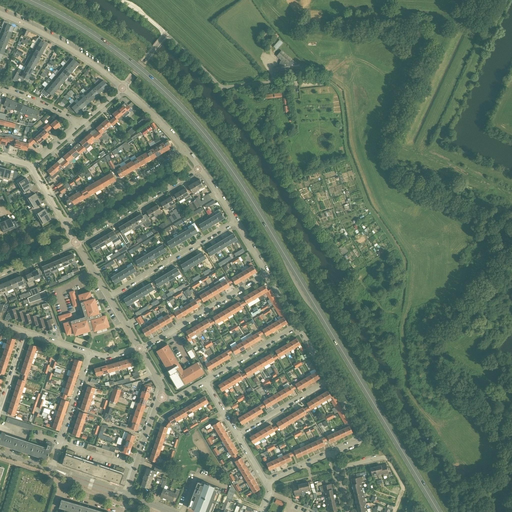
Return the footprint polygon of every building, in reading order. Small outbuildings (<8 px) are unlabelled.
[(14,27),(8,24),(9,23),(4,21),(1,26),(2,26),(1,28),(1,29),(11,32),(14,27)] [(1,29),(0,31),(0,34),(9,38),(11,32),(1,29)] [(9,38),(0,34),(0,37),(1,38),(0,41),(7,43),(9,38)] [(47,43),(41,40),(38,38),(37,38),(35,41),(36,41),(36,42),(35,44),(44,49),(47,43)] [(277,50),(283,43),(279,40),(273,47),(277,50)] [(44,49),(35,44),(32,49),(35,50),(42,54),(44,49)] [(30,52),(29,54),(39,59),(42,54),(35,50),(33,54),(30,52)] [(297,64),(292,59),(281,51),(277,56),(282,60),(280,62),(282,63),(281,65),(279,65),(279,67),(273,68),(274,75),(300,72),(299,65),(297,65),(297,64)] [(39,59),(29,54),(29,56),(28,56),(26,59),(36,65),(39,59)] [(72,55),(68,59),(66,61),(75,68),(78,64),(73,60),(75,58),(72,55)] [(36,65),(26,59),(24,64),(20,62),(19,63),(33,70),(36,65)] [(65,63),(62,66),(71,73),(75,68),(66,61),(64,59),(62,61),(65,63)] [(18,68),(18,69),(30,75),(33,70),(19,63),(19,64),(26,68),(24,71),(18,68)] [(62,66),(59,70),(67,77),(71,73),(62,66)] [(16,72),(19,73),(15,80),(22,83),(24,78),(27,80),(30,75),(18,69),(16,72)] [(59,70),(55,75),(63,82),(67,77),(59,70)] [(63,82),(55,75),(51,79),(59,86),(63,82)] [(51,79),(47,84),(55,91),(59,86),(51,79)] [(103,80),(100,83),(98,79),(96,81),(103,90),(108,86),(103,80)] [(103,90),(96,81),(94,83),(96,86),(94,88),(99,94),(103,90)] [(47,84),(45,87),(40,92),(46,97),(49,94),(52,96),(55,91),(47,84)] [(87,89),(82,84),(80,86),(85,91),(83,93),(90,101),(94,97),(87,89)] [(89,88),(87,89),(94,97),(99,94),(94,88),(91,90),(89,88)] [(90,101),(83,93),(83,94),(80,96),(78,94),(77,95),(85,105),(90,101)] [(76,99),(74,101),(80,109),(85,105),(77,95),(77,96),(76,95),(74,97),(76,99)] [(7,110),(11,101),(6,98),(3,105),(6,106),(5,109),(7,110)] [(11,101),(7,110),(10,111),(11,108),(14,109),(17,103),(11,101)] [(80,109),(74,101),(66,107),(69,110),(72,112),(74,111),(76,113),(80,109)] [(17,103),(14,109),(17,111),(16,114),(18,115),(22,105),(17,103)] [(28,108),(22,105),(18,115),(21,116),(22,113),(25,114),(28,108)] [(117,110),(124,117),(125,119),(128,117),(127,115),(125,113),(127,111),(128,112),(131,109),(128,105),(125,108),(122,105),(117,110)] [(25,114),(25,115),(24,116),(27,117),(27,118),(29,119),(31,116),(33,110),(28,108),(25,114)] [(33,110),(31,116),(29,119),(32,121),(33,119),(37,121),(42,117),(38,115),(39,112),(33,110)] [(114,117),(112,119),(115,123),(118,121),(118,122),(124,117),(117,110),(112,114),(114,117)] [(46,125),(49,129),(52,127),(55,130),(60,125),(54,118),(46,125)] [(112,119),(109,122),(106,119),(101,124),(105,129),(110,124),(112,126),(115,123),(112,119)] [(98,131),(95,133),(99,138),(104,133),(103,131),(105,129),(101,124),(96,128),(98,131)] [(46,125),(43,128),(37,132),(39,134),(43,139),(49,135),(47,132),(49,129),(46,125)] [(90,133),(85,137),(90,142),(94,139),(96,140),(99,138),(95,133),(92,136),(90,133)] [(33,137),(29,140),(33,144),(36,141),(38,144),(43,139),(39,134),(36,136),(35,135),(32,137),(33,137)] [(1,137),(0,138),(0,143),(6,145),(7,142),(11,143),(12,137),(8,136),(7,138),(1,137)] [(12,137),(11,143),(14,143),(13,147),(20,149),(22,142),(15,140),(16,138),(12,137)] [(90,142),(85,137),(79,142),(82,145),(79,148),(82,152),(85,149),(86,149),(88,147),(86,145),(90,142)] [(151,146),(160,140),(159,137),(149,143),(151,146)] [(28,144),(22,142),(20,149),(27,150),(28,147),(29,147),(33,144),(29,140),(27,141),(28,142),(28,144)] [(167,151),(162,142),(161,140),(155,144),(156,146),(161,154),(167,151)] [(167,140),(162,142),(167,151),(171,148),(167,140)] [(161,154),(156,146),(151,149),(156,157),(161,154)] [(79,148),(76,150),(73,147),(69,151),(75,158),(80,154),(79,154),(82,152),(79,148)] [(156,157),(151,149),(146,152),(151,160),(156,157)] [(63,157),(65,159),(63,162),(69,169),(72,166),(69,163),(75,158),(69,151),(63,157)] [(146,152),(141,155),(145,163),(151,160),(146,152)] [(145,163),(141,155),(135,158),(140,166),(145,163)] [(140,166),(135,158),(130,161),(135,169),(140,166)] [(130,161),(125,164),(130,172),(135,169),(130,161)] [(57,162),(52,166),(56,171),(59,169),(60,169),(62,168),(65,171),(69,169),(63,162),(60,164),(57,162)] [(124,162),(119,165),(125,175),(130,172),(125,164),(124,162)] [(115,167),(114,167),(116,171),(120,178),(125,175),(119,165),(115,167)] [(56,171),(52,166),(47,171),(50,175),(49,176),(51,178),(55,175),(54,174),(56,171)] [(11,170),(5,169),(3,178),(8,180),(11,181),(13,173),(10,173),(11,170)] [(106,175),(111,183),(115,180),(111,172),(106,175)] [(111,183),(106,175),(101,178),(105,186),(111,183)] [(20,188),(29,183),(26,178),(24,179),(22,176),(15,180),(17,183),(20,188)] [(101,178),(96,181),(100,189),(105,186),(101,178)] [(200,179),(194,183),(198,190),(204,186),(200,179)] [(100,189),(96,181),(90,184),(95,192),(100,189)] [(29,183),(20,188),(23,193),(24,196),(30,193),(29,190),(32,188),(29,183)] [(198,190),(194,183),(189,186),(193,193),(198,190)] [(95,192),(90,184),(85,187),(90,195),(95,192)] [(80,186),(79,187),(85,198),(90,195),(85,187),(82,189),(80,186)] [(78,187),(80,191),(75,193),(80,201),(85,198),(79,187),(78,187)] [(185,188),(180,191),(185,198),(187,196),(187,198),(190,196),(189,195),(190,195),(185,188)] [(185,198),(180,191),(175,194),(179,201),(185,198)] [(75,193),(73,195),(72,193),(70,192),(68,194),(70,196),(74,205),(80,201),(75,193)] [(32,195),(30,193),(24,196),(26,199),(26,198),(29,203),(38,198),(35,193),(32,195)] [(206,203),(212,199),(208,194),(204,196),(203,195),(202,196),(206,203)] [(74,205),(70,196),(64,200),(69,208),(74,205)] [(166,199),(172,209),(175,208),(173,205),(176,203),(171,196),(166,199)] [(38,198),(29,203),(32,209),(34,211),(39,208),(38,206),(41,204),(38,198)] [(172,209),(166,199),(161,203),(165,209),(167,208),(169,211),(172,209)] [(157,205),(152,208),(156,215),(161,212),(157,205)] [(41,211),(39,208),(34,211),(35,214),(36,214),(39,219),(47,214),(44,209),(41,211)] [(147,212),(145,213),(148,218),(150,216),(151,218),(156,215),(152,208),(147,211),(147,212)] [(215,215),(219,221),(224,218),(221,212),(215,215)] [(148,218),(145,213),(142,215),(142,214),(136,217),(140,224),(142,222),(144,225),(145,224),(146,227),(151,224),(148,219),(145,221),(145,219),(148,218)] [(50,219),(47,214),(39,219),(42,224),(41,224),(43,227),(49,223),(47,221),(50,219)] [(215,215),(210,218),(214,224),(219,221),(215,215)] [(136,217),(131,221),(134,227),(140,224),(136,217)] [(10,218),(5,221),(9,230),(14,228),(17,227),(16,224),(15,220),(12,222),(10,218)] [(164,223),(162,224),(164,227),(171,223),(168,218),(165,220),(167,223),(165,224),(164,223)] [(210,218),(205,221),(208,227),(214,224),(210,218)] [(9,230),(5,221),(0,222),(0,224),(0,225),(0,232),(1,234),(4,233),(3,232),(9,230)] [(134,227),(131,221),(125,224),(128,231),(132,229),(133,231),(136,229),(134,227)] [(208,227),(205,221),(199,225),(203,231),(208,227)] [(118,231),(120,234),(126,244),(129,242),(124,233),(128,231),(125,224),(119,227),(120,229),(118,231)] [(194,226),(189,229),(192,235),(198,232),(194,226)] [(192,235),(189,229),(183,233),(187,239),(192,235)] [(118,231),(115,233),(113,231),(109,234),(114,242),(121,238),(119,235),(120,234),(118,231)] [(183,233),(178,236),(182,242),(187,239),(183,233)] [(114,242),(109,234),(103,237),(107,244),(111,241),(113,243),(114,242)] [(228,237),(232,243),(237,240),(234,234),(228,237)] [(182,242),(178,236),(173,239),(176,245),(182,242)] [(103,237),(97,241),(101,247),(107,244),(103,237)] [(232,243),(228,237),(223,240),(227,246),(232,243)] [(176,245),(173,239),(167,242),(171,248),(176,245)] [(223,240),(218,243),(221,249),(227,246),(223,240)] [(101,247),(97,241),(91,244),(95,251),(97,250),(97,249),(101,247)] [(218,243),(212,246),(216,252),(221,249),(218,243)] [(163,245),(158,248),(161,254),(166,251),(163,245)] [(216,252),(212,246),(207,250),(211,255),(216,252)] [(158,248),(155,250),(153,248),(151,249),(152,251),(156,257),(161,254),(158,248)] [(156,257),(152,251),(147,254),(150,260),(156,257)] [(203,252),(197,255),(201,261),(206,258),(203,252)] [(72,254),(66,257),(69,264),(75,261),(72,254)] [(147,254),(142,258),(145,264),(150,260),(147,254)] [(201,261),(197,255),(192,259),(195,265),(201,261)] [(66,257),(60,259),(63,266),(69,264),(66,257)] [(142,258),(136,261),(135,262),(138,267),(140,266),(140,267),(145,264),(142,258)] [(60,259),(54,262),(57,269),(63,266),(60,259)] [(192,259),(187,262),(190,268),(195,265),(192,259)] [(57,269),(54,262),(48,264),(51,271),(57,269)] [(190,268),(187,262),(181,265),(185,271),(188,269),(190,271),(191,270),(190,268)] [(250,267),(248,269),(251,275),(257,272),(253,266),(252,266),(250,263),(248,264),(250,267)] [(51,271),(48,264),(42,267),(45,274),(51,271)] [(133,265),(127,268),(131,274),(136,271),(133,265)] [(127,268),(122,271),(125,277),(131,274),(127,268)] [(171,271),(175,277),(180,274),(177,268),(171,271)] [(33,272),(31,272),(34,280),(40,278),(41,280),(44,279),(43,277),(41,273),(38,274),(36,269),(32,271),(33,272)] [(248,269),(242,272),(246,278),(251,275),(248,269)] [(122,271),(120,272),(118,270),(115,272),(117,274),(120,280),(125,277),(122,271)] [(171,271),(166,274),(169,280),(175,277),(171,271)] [(25,275),(23,275),(26,282),(28,282),(34,280),(31,272),(29,273),(28,272),(25,274),(25,275)] [(242,272),(237,275),(241,281),(246,278),(242,272)] [(117,274),(111,278),(115,283),(120,280),(117,274)] [(166,274),(161,277),(164,283),(169,280),(166,274)] [(26,282),(23,275),(21,277),(20,276),(15,278),(19,288),(26,285),(26,283),(26,282)] [(231,283),(229,280),(226,275),(224,276),(226,280),(221,283),(224,289),(230,286),(229,284),(231,283)] [(232,278),(229,280),(231,283),(234,281),(236,284),(241,281),(237,275),(232,278)] [(164,283),(161,277),(155,280),(159,286),(164,283)] [(15,278),(9,280),(12,288),(15,287),(16,290),(19,289),(19,288),(15,278)] [(12,288),(9,280),(4,283),(7,290),(12,288)] [(7,290),(4,283),(0,284),(0,289),(1,293),(4,292),(6,295),(7,297),(10,296),(9,294),(7,290)] [(145,286),(149,292),(154,289),(151,283),(145,286)] [(224,289),(221,283),(215,286),(219,292),(224,289)] [(264,285),(259,288),(263,294),(265,293),(267,295),(272,292),(271,289),(268,291),(264,285)] [(29,289),(32,295),(40,292),(37,286),(29,289)] [(145,286),(140,290),(144,296),(149,292),(145,286)] [(215,286),(210,289),(214,295),(219,292),(215,286)] [(259,288),(254,291),(258,297),(263,294),(259,288)] [(187,297),(192,294),(188,289),(184,291),(187,297)] [(214,295),(210,289),(205,292),(209,298),(214,295)] [(144,296),(140,290),(135,293),(138,299),(139,300),(142,299),(141,297),(144,296)] [(78,305),(74,291),(69,292),(73,307),(78,305)] [(258,297),(254,291),(249,294),(253,300),(258,297)] [(63,323),(67,334),(74,332),(75,335),(89,330),(89,329),(93,328),(94,330),(108,326),(105,315),(101,316),(100,312),(98,313),(94,298),(92,299),(89,292),(78,295),(85,317),(63,323)] [(201,297),(198,299),(200,301),(203,300),(204,302),(209,298),(205,292),(200,295),(201,297)] [(135,293),(129,296),(133,302),(138,299),(135,293)] [(245,300),(243,302),(245,305),(247,303),(253,300),(249,294),(244,297),(245,300)] [(133,302),(129,296),(124,299),(128,305),(133,302)] [(198,299),(196,300),(195,300),(190,303),(194,309),(199,306),(197,303),(200,301),(198,299)] [(190,303),(188,305),(186,302),(183,303),(185,306),(189,312),(194,309),(190,303)] [(243,302),(240,303),(239,302),(234,305),(238,311),(243,308),(242,306),(245,305),(243,302)] [(238,311),(234,305),(229,308),(233,314),(238,311)] [(185,306),(180,309),(183,315),(189,312),(185,306)] [(19,311),(18,307),(10,310),(9,311),(12,319),(17,318),(18,318),(16,312),(19,311)] [(229,308),(224,311),(227,317),(233,314),(229,308)] [(183,315),(180,309),(175,312),(175,313),(172,314),(174,317),(176,316),(178,319),(183,315)] [(19,311),(16,312),(18,318),(17,318),(19,322),(24,320),(25,320),(23,315),(26,314),(25,310),(19,311)] [(224,311),(218,314),(222,320),(227,317),(224,311)] [(26,314),(23,315),(25,320),(24,320),(26,324),(31,322),(30,317),(33,316),(32,312),(26,314)] [(70,313),(58,316),(59,321),(72,318),(70,313)] [(285,313),(280,316),(281,319),(279,320),(282,326),(287,323),(284,317),(287,316),(285,313)] [(33,316),(30,317),(31,322),(33,326),(38,325),(37,319),(40,318),(38,314),(33,316)] [(168,314),(163,317),(167,324),(172,320),(171,319),(174,317),(172,314),(169,316),(168,314)] [(214,319),(212,321),(213,323),(216,322),(217,323),(222,320),(218,314),(213,317),(214,319)] [(40,318),(37,319),(38,325),(39,329),(45,327),(44,321),(47,321),(47,320),(45,316),(40,318)] [(163,317),(158,320),(162,327),(167,324),(163,317)] [(47,321),(44,321),(45,327),(46,331),(52,329),(51,324),(54,323),(52,319),(47,320),(47,321)] [(212,321),(209,322),(207,319),(202,322),(206,328),(211,325),(213,323),(212,321)] [(158,320),(153,323),(157,330),(162,327),(158,320)] [(279,320),(273,323),(277,329),(282,326),(279,320)] [(202,322),(197,325),(201,331),(206,328),(202,322)] [(153,323),(148,327),(151,333),(157,330),(153,323)] [(273,323),(268,326),(272,333),(277,329),(273,323)] [(197,325),(192,328),(195,334),(201,331),(197,325)] [(268,326),(264,329),(262,326),(259,328),(261,331),(260,331),(262,334),(265,333),(267,336),(272,333),(268,326)] [(151,333),(148,327),(142,330),(146,336),(151,333)] [(188,335),(186,336),(189,341),(191,340),(194,339),(197,337),(195,334),(192,328),(186,331),(188,335)] [(262,334),(260,331),(258,333),(258,332),(252,336),(256,342),(261,339),(260,336),(262,334)] [(8,337),(5,336),(1,335),(0,336),(0,337),(4,339),(7,340),(6,343),(13,345),(15,339),(8,337)] [(252,336),(247,339),(251,345),(256,342),(252,336)] [(297,338),(291,341),(295,347),(300,344),(297,338)] [(251,345),(247,339),(242,342),(246,348),(251,345)] [(295,347),(291,341),(286,345),(290,351),(290,350),(291,352),(294,351),(293,349),(295,347)] [(246,348),(242,342),(237,345),(241,351),(246,348)] [(13,345),(6,343),(4,349),(11,351),(13,345)] [(161,348),(160,349),(157,351),(168,370),(167,371),(176,386),(180,384),(181,387),(204,373),(200,367),(201,366),(199,361),(183,370),(167,343),(161,347),(161,348)] [(29,344),(28,350),(35,352),(35,349),(40,351),(41,348),(36,347),(36,346),(29,344)] [(232,348),(229,350),(231,353),(234,351),(235,354),(241,351),(237,345),(232,348)] [(290,351),(286,345),(281,348),(285,354),(290,351)] [(11,351),(4,349),(2,348),(2,350),(3,351),(2,354),(9,357),(11,351)] [(277,354),(275,355),(277,358),(285,354),(281,348),(276,351),(277,354)] [(191,349),(191,350),(187,352),(191,359),(195,356),(191,349)] [(227,351),(221,354),(225,360),(230,357),(229,354),(231,353),(229,350),(227,351)] [(9,357),(2,354),(0,360),(7,362),(9,357)] [(225,360),(221,354),(216,357),(220,364),(225,360)] [(277,358),(275,355),(272,357),(270,354),(265,357),(269,363),(274,360),(277,358)] [(220,364),(216,357),(211,360),(215,367),(220,364)] [(265,357),(260,360),(264,366),(269,363),(265,357)] [(75,359),(74,359),(71,358),(70,361),(74,362),(73,365),(80,367),(81,361),(75,359)] [(131,358),(125,360),(127,367),(130,366),(131,368),(133,367),(133,365),(131,358)] [(211,360),(206,363),(206,364),(209,370),(215,367),(211,360)] [(264,366),(260,360),(255,363),(259,369),(264,366)] [(119,362),(113,363),(115,370),(121,368),(119,362)] [(115,370),(113,363),(106,365),(108,372),(115,370)] [(259,369),(255,363),(250,366),(254,372),(259,369)] [(106,365),(100,367),(102,374),(108,372),(106,365)] [(246,372),(244,374),(246,377),(248,375),(248,376),(254,372),(250,366),(245,369),(246,372)] [(29,369),(22,367),(20,373),(23,374),(22,377),(26,378),(27,375),(29,369)] [(310,372),(311,374),(315,381),(320,377),(315,369),(310,372)] [(239,372),(234,376),(238,382),(243,378),(246,377),(244,374),(241,375),(239,372)] [(311,374),(306,378),(310,384),(315,381),(311,374)] [(234,376),(229,379),(233,385),(238,382),(234,376)] [(18,379),(16,385),(23,387),(25,381),(26,378),(22,377),(21,380),(18,379)] [(306,378),(301,381),(304,387),(310,384),(306,378)] [(229,379),(224,382),(227,388),(233,385),(229,379)] [(301,381),(296,384),(295,383),(293,384),(294,385),(293,386),(295,389),(297,387),(299,390),(304,387),(301,381)] [(227,388),(224,382),(219,385),(222,391),(227,388)] [(144,385),(142,391),(149,393),(151,387),(144,385)] [(86,392),(93,394),(94,391),(96,392),(97,389),(88,386),(86,392)] [(290,386),(284,389),(288,395),(293,392),(292,390),(295,389),(293,386),(291,387),(290,386)] [(72,390),(65,388),(63,393),(63,394),(62,396),(66,397),(67,395),(70,396),(72,390)] [(111,394),(118,397),(120,390),(117,389),(113,388),(111,394)] [(284,389),(279,392),(283,398),(288,395),(284,389)] [(149,393),(142,391),(139,390),(138,394),(141,395),(140,397),(146,399),(148,393),(149,393)] [(333,400),(336,398),(334,395),(331,396),(328,391),(323,394),(326,400),(331,397),(333,400)] [(283,398),(279,392),(274,395),(278,401),(283,398)] [(118,397),(111,394),(109,400),(116,403),(118,397)] [(326,400),(323,394),(317,397),(321,403),(326,400)] [(274,395),(269,398),(273,404),(278,401),(274,395)] [(66,397),(62,396),(62,399),(61,399),(59,405),(66,407),(68,401),(65,400),(66,397)] [(146,399),(140,397),(137,396),(135,402),(138,403),(145,405),(147,399),(146,399)] [(199,399),(203,405),(208,402),(205,396),(199,399)] [(317,397),(312,400),(316,406),(321,403),(317,397)] [(273,404),(269,398),(264,401),(265,403),(262,404),(264,407),(266,406),(267,407),(273,404)] [(203,405),(199,399),(194,402),(198,408),(203,405)] [(316,406),(312,400),(307,403),(309,406),(306,408),(308,411),(311,409),(316,406)] [(198,408),(194,402),(189,405),(193,411),(198,408)] [(66,407),(59,405),(52,403),(50,408),(57,411),(64,413),(66,407)] [(89,405),(82,403),(80,409),(87,411),(94,413),(95,411),(91,409),(92,406),(89,405)] [(138,403),(137,406),(134,405),(133,408),(136,409),(142,411),(144,406),(145,405),(138,403)] [(259,406),(254,409),(258,415),(263,412),(261,409),(264,407),(262,404),(259,406)] [(189,405),(184,408),(188,414),(193,411),(189,405)] [(16,410),(9,407),(7,413),(17,416),(18,414),(15,413),(16,410)] [(303,407),(297,410),(301,417),(306,414),(307,414),(309,413),(307,411),(308,411),(306,408),(304,409),(303,407)] [(188,414),(184,408),(179,411),(182,418),(188,414)] [(136,409),(134,415),(140,418),(142,412),(142,411),(136,409)] [(258,415),(254,409),(249,412),(253,418),(258,415)] [(301,417),(297,410),(292,414),(296,420),(301,417)] [(77,417),(84,419),(85,416),(88,417),(92,419),(93,416),(89,415),(86,414),(79,411),(77,417)] [(179,411),(174,415),(177,421),(182,418),(179,411)] [(244,415),(241,417),(237,411),(235,412),(237,415),(242,424),(247,421),(244,415)] [(249,412),(244,415),(247,421),(253,418),(249,412)] [(140,418),(134,415),(130,414),(128,421),(138,424),(140,418)] [(292,414),(287,417),(291,423),(296,420),(292,414)] [(169,419),(166,423),(169,425),(171,423),(172,424),(177,421),(174,415),(168,418),(169,419)] [(63,419),(56,416),(54,416),(53,419),(55,419),(54,422),(61,424),(63,419)] [(287,417),(282,420),(286,426),(291,423),(287,417)] [(278,425),(275,426),(277,429),(280,428),(280,429),(283,427),(285,430),(288,429),(286,426),(282,420),(277,423),(278,425)] [(138,424),(128,421),(125,428),(134,431),(135,430),(136,430),(138,424)] [(213,425),(211,426),(207,429),(208,432),(212,429),(215,428),(216,430),(223,427),(219,421),(213,425)] [(61,424),(54,422),(52,428),(59,430),(61,424)] [(347,427),(344,428),(347,435),(352,432),(350,426),(352,425),(350,422),(345,425),(347,427)] [(161,425),(159,431),(166,433),(168,427),(169,425),(166,423),(163,426),(161,425)] [(277,429),(275,426),(273,428),(271,425),(265,428),(269,434),(274,431),(277,429)] [(226,432),(223,427),(216,430),(220,435),(226,432)] [(265,428),(260,431),(264,437),(269,434),(265,428)] [(344,428),(338,431),(341,437),(347,435),(344,428)] [(80,431),(74,429),(72,435),(78,437),(80,431)] [(103,432),(100,431),(98,438),(106,440),(107,437),(102,435),(103,432)] [(260,431),(255,434),(259,440),(264,437),(260,431)] [(341,437),(338,431),(333,433),(336,440),(341,437)] [(1,432),(0,434),(0,443),(46,459),(49,451),(50,451),(52,446),(52,445),(48,442),(46,447),(45,449),(4,435),(4,433),(1,432)] [(226,432),(220,435),(223,441),(229,437),(226,432)] [(126,440),(132,442),(134,436),(128,433),(126,440)] [(327,436),(325,437),(326,440),(329,439),(330,442),(336,440),(333,433),(327,436)] [(259,440),(255,434),(250,437),(254,443),(259,440)] [(232,442),(229,437),(223,441),(226,446),(232,442)] [(322,438),(316,441),(319,447),(325,445),(323,442),(326,440),(325,437),(322,438)] [(132,442),(126,440),(123,439),(121,445),(123,446),(130,448),(132,442)] [(316,441),(311,443),(314,450),(319,447),(316,441)] [(232,442),(226,446),(229,451),(235,447),(232,442)] [(314,450),(311,443),(305,446),(308,452),(314,450)] [(122,449),(121,452),(128,454),(130,448),(123,446),(122,449)] [(308,452),(305,446),(300,448),(303,455),(308,452)] [(235,447),(229,451),(232,456),(234,459),(237,457),(235,454),(238,452),(235,447)] [(294,451),(292,452),(293,455),(296,454),(297,457),(303,455),(300,448),(294,451)] [(111,481),(119,484),(123,474),(124,469),(116,466),(114,471),(107,468),(106,468),(99,466),(100,464),(98,464),(96,463),(96,465),(89,462),(81,460),(73,457),(75,452),(67,449),(66,449),(65,454),(63,459),(61,464),(70,467),(73,468),(78,470),(86,473),(92,475),(94,476),(96,476),(103,478),(111,481)] [(293,455),(292,452),(283,456),(286,462),(292,460),(290,457),(293,455)] [(158,456),(152,454),(150,460),(156,462),(158,456)] [(286,462),(283,456),(278,458),(281,465),(286,462)] [(237,457),(234,459),(235,461),(238,467),(244,463),(241,458),(239,459),(237,457)] [(268,463),(266,460),(265,457),(262,458),(264,461),(266,464),(267,463),(270,470),(275,467),(272,461),(268,463)] [(281,465),(278,458),(272,461),(275,467),(281,465)] [(244,463),(238,467),(241,472),(247,468),(244,463)] [(155,469),(160,470),(159,472),(168,475),(169,470),(156,465),(155,469)] [(147,468),(145,474),(153,476),(154,474),(156,474),(157,471),(147,468)] [(250,473),(247,468),(241,472),(244,477),(250,473)] [(254,478),(250,473),(244,477),(247,482),(254,478)] [(153,476),(145,474),(143,479),(151,482),(153,476)] [(254,478),(247,482),(251,487),(257,484),(254,478)] [(151,482),(143,479),(141,485),(149,488),(151,482)] [(198,480),(188,507),(201,511),(212,511),(221,489),(198,480)] [(325,485),(323,485),(320,486),(321,492),(324,491),(332,489),(331,484),(328,484),(327,483),(325,484),(325,485)] [(162,484),(162,485),(159,491),(162,492),(160,496),(167,499),(170,491),(166,489),(167,487),(165,486),(165,485),(162,484)] [(257,484),(251,487),(254,492),(260,489),(257,484)] [(293,486),(293,488),(292,489),(293,492),(294,491),(295,497),(301,495),(298,485),(293,486)] [(170,491),(167,499),(173,501),(174,497),(177,498),(180,491),(176,490),(175,493),(170,491)] [(72,511),(74,504),(61,500),(58,507),(72,511)]
